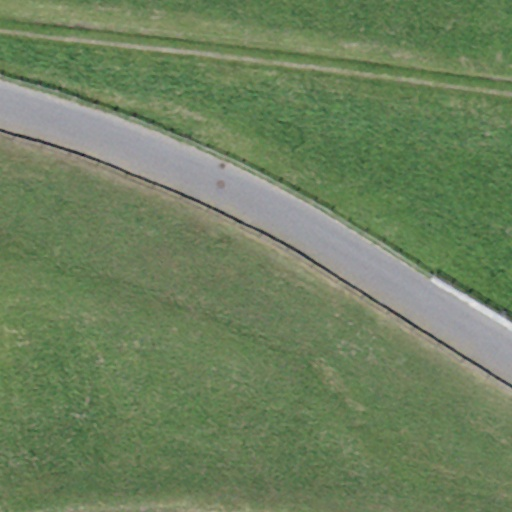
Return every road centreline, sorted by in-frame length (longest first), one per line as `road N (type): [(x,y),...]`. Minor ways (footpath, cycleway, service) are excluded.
road 1 (unclassified): [(511,357),(277,202),(78,123),(0,102)]
road 2 (track): [(511,81),(0,16)]
